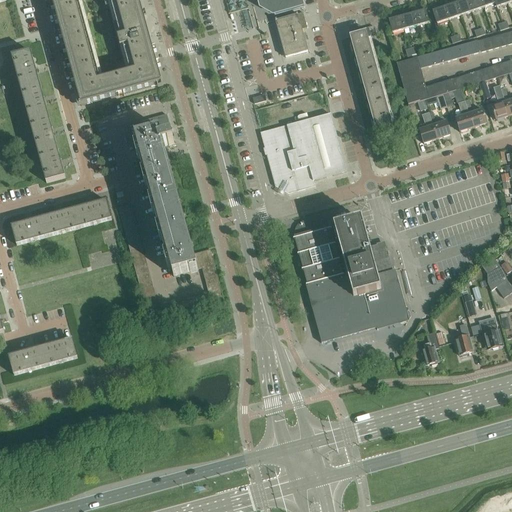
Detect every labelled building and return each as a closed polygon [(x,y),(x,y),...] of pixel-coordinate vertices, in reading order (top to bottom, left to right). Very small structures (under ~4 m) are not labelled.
[(79,98),(81,106),(81,107),(124,96),(162,85),(154,55),(151,56),(150,51),(153,50),(150,41),(147,41),(146,37),(149,36),(144,17),(141,17),(139,12),(142,11),(139,0),(52,0),(53,3),(54,4),(53,5),(65,46),(66,48),(65,48),(79,98)] [(259,0),(261,6),(273,13),(297,7),(301,6),(304,5),(302,0),(259,0)] [(480,0),(469,0),(468,1),(472,13),(484,9),(480,0)] [(480,0),(484,9),(495,5),(493,0),(480,0)] [(506,0),(493,0),(495,5),(496,9),(508,5),(506,0)] [(468,1),(456,5),(461,17),(472,13),(468,1)] [(456,5),(445,9),(449,21),(461,17),(456,5)] [(449,21),(445,9),(433,13),(437,25),(449,21)] [(425,12),(413,15),(417,28),(429,24),(425,12)] [(303,15),(276,23),(278,31),(286,59),(308,53),(302,31),(307,30),(303,15)] [(413,15),(401,18),(405,31),(417,28),(413,15)] [(405,31),(401,18),(389,22),(393,34),(405,31)] [(374,28),(365,30),(366,34),(367,34),(369,42),(371,41),(371,39),(374,28)] [(350,38),(352,46),(369,42),(367,34),(366,34),(350,38)] [(504,35),(498,37),(501,49),(507,47),(504,35)] [(498,37),(491,39),(494,51),(501,49),(498,37)] [(491,39),(484,41),(487,52),(494,51),(491,39)] [(369,42),(352,46),(357,61),(375,56),(371,41),(369,42)] [(484,41),(478,43),(481,54),(487,52),(484,41)] [(481,54),(478,43),(418,59),(421,71),(481,54)] [(12,58),(21,90),(40,85),(31,53),(12,58)] [(375,56),(357,61),(361,77),(379,72),(375,56)] [(418,59),(413,61),(408,62),(397,65),(408,107),(429,101),(418,59)] [(505,64),(498,66),(502,77),(509,75),(505,64)] [(498,66),(492,68),(496,80),(502,77),(498,66)] [(492,68),(485,70),(489,82),(496,80),(492,68)] [(485,70),(479,72),(482,84),(489,82),(485,70)] [(379,72),(361,77),(365,92),(384,87),(379,72)] [(479,72),(472,74),(476,86),(482,84),(479,72)] [(472,74),(466,77),(469,88),(476,86),(472,74)] [(466,77),(452,81),(456,92),(469,88),(466,77)] [(506,77),(499,79),(501,87),(505,85),(507,81),(506,77)] [(456,92),(452,81),(426,89),(429,101),(456,92)] [(490,95),(486,83),(480,85),(484,97),(490,95)] [(40,85),(21,90),(29,122),(48,116),(40,85)] [(384,87),(365,92),(369,107),(388,102),(384,87)] [(510,118),(505,104),(503,98),(501,91),(498,92),(501,99),(500,99),(502,105),(492,108),(496,122),(510,118)] [(447,109),(453,107),(449,95),(443,97),(447,109)] [(265,97),(253,100),(255,106),(266,103),(265,97)] [(447,109),(443,97),(437,99),(441,111),(447,109)] [(388,102),(369,107),(373,123),(392,117),(388,102)] [(460,134),(474,129),(469,116),(467,110),(465,103),(458,105),(462,118),(455,120),(460,134)] [(408,108),(412,122),(419,120),(414,106),(408,108)] [(483,111),(469,116),(474,129),(487,125),(483,111)] [(431,121),(429,115),(422,117),(425,126),(419,128),(419,132),(424,145),(437,141),(433,127),(431,121)] [(48,116),(29,122),(38,153),(57,148),(48,116)] [(194,256),(164,148),(175,145),(167,116),(136,125),(140,139),(136,140),(136,141),(174,278),(198,271),(194,256)] [(331,116),(261,135),(276,188),(280,191),(278,194),(283,198),(285,194),(289,196),(315,189),(314,183),(347,174),(331,116)] [(392,117),(373,123),(378,138),(394,134),(392,126),(394,126),(392,117)] [(447,123),(433,127),(437,141),(451,137),(447,123)] [(140,139),(136,125),(127,127),(131,142),(136,141),(136,140),(140,139)] [(57,148),(38,153),(47,185),(65,180),(57,148)] [(107,202),(75,211),(80,230),(112,221),(107,202)] [(198,271),(202,270),(209,294),(159,308),(131,206),(118,210),(149,324),(225,303),(210,251),(194,256),(198,271)] [(75,211),(44,220),(49,238),(80,230),(75,211)] [(49,238),(44,220),(12,228),(17,247),(49,238)] [(329,228),(320,231),(294,238),(295,239),(293,240),(322,345),(327,343),(405,322),(386,252),(372,256),(362,220),(358,221),(339,227),(330,229),(329,228)] [(494,259),(482,268),(488,276),(488,284),(492,292),(496,289),(501,286),(507,282),(507,278),(494,259)] [(511,270),(507,263),(501,267),(507,276),(511,272),(511,270)] [(501,286),(496,289),(504,300),(511,294),(511,289),(507,282),(501,286)] [(478,288),(472,290),(475,301),(481,300),(478,288)] [(470,296),(464,298),(466,304),(469,303),(472,302),(470,296)] [(466,304),(465,304),(469,319),(476,317),(472,302),(469,303),(466,304)] [(490,328),(485,329),(487,335),(483,336),(485,343),(486,343),(489,352),(502,348),(496,326),(495,327),(494,323),(489,325),(490,328)] [(462,340),(455,342),(460,358),(461,358),(462,359),(467,358),(467,356),(473,354),(466,326),(459,328),(462,340)] [(442,334),(436,336),(439,347),(446,345),(442,334)] [(425,352),(422,352),(426,368),(431,367),(431,368),(438,366),(438,365),(439,365),(435,352),(439,350),(435,335),(427,337),(429,345),(424,347),(425,352)] [(73,341),(41,350),(46,368),(78,360),(73,341)] [(46,368),(41,350),(9,358),(14,377),(46,368)]
